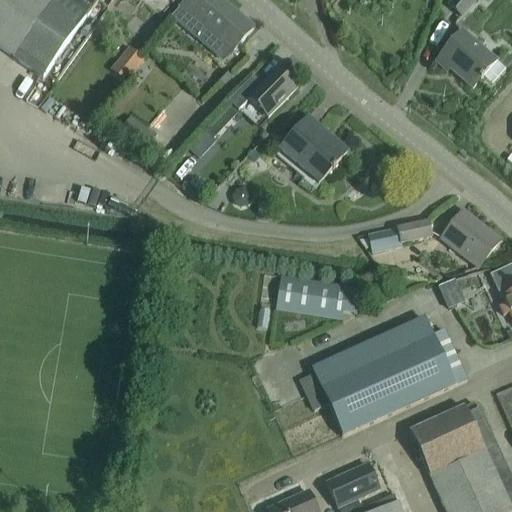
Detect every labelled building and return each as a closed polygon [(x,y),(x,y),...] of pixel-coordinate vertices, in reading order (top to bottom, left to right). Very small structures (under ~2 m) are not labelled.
[(0,0),(0,51),(42,81),(97,4),(92,0),(0,0)] [(231,54),(240,44),(253,29),(219,0),(186,0),(179,9),(170,21),(196,44),(205,32),(231,54)] [(452,0),(446,7),(461,21),(479,0),(452,0)] [(504,72),(495,64),(461,34),(432,68),(433,68),(437,64),(447,72),(449,70),(472,90),(478,83),(479,85),(482,82),(481,80),(482,79),(491,87),(504,72)] [(125,85),(144,62),(129,49),(110,72),(125,85)] [(239,92),(227,105),(237,114),(249,101),(269,119),(281,106),(295,91),(275,72),(258,90),(250,82),(253,79),(252,78),(239,92)] [(329,144),(323,139),(326,135),(307,119),(275,156),(314,190),(347,153),(332,140),(329,144)] [(205,132),(187,150),(200,162),(217,143),(205,132)] [(107,182),(104,202),(113,203),(117,184),(107,182)] [(476,271),(487,258),(500,242),(463,213),(440,242),(476,271)] [(427,223),(396,230),(399,245),(431,238),(427,223)] [(396,230),(366,238),(367,240),(369,250),(371,257),(401,250),(399,245),(396,230)] [(511,267),(498,274),(491,277),(504,306),(499,309),(503,318),(509,315),(511,322),(511,267)] [(276,307),(276,312),(341,322),(342,314),(356,316),(360,291),(280,279),(280,284),(276,307)] [(466,383),(451,348),(444,332),(433,337),(424,318),(310,369),(342,439),(466,383)] [(473,405),(409,434),(417,452),(444,511),(511,511),(511,485),(486,429),(478,411),(476,411),(473,405)] [(362,511),(361,511),(357,502),(379,493),(367,467),(325,485),(337,511),(400,511),(394,498),(362,511)] [(315,511),(307,494),(266,511),(315,511)]
